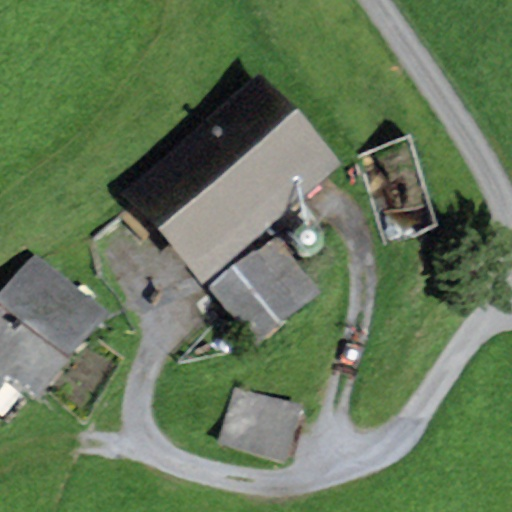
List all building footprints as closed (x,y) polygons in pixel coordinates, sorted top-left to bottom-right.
[(134,200),(194,269),(316,164),(256,94),(134,200)] [(315,233),(305,231),(296,236),(292,245),(293,255),(300,262),(310,264),(319,259),(324,250),(322,240),(315,233)] [(212,289),(255,344),(314,298),(271,244),(212,289)] [(30,392),(92,314),(28,262),(0,296),(0,386),(9,375),(30,392)] [(234,393),(219,446),(280,463),(295,410),(234,393)]
